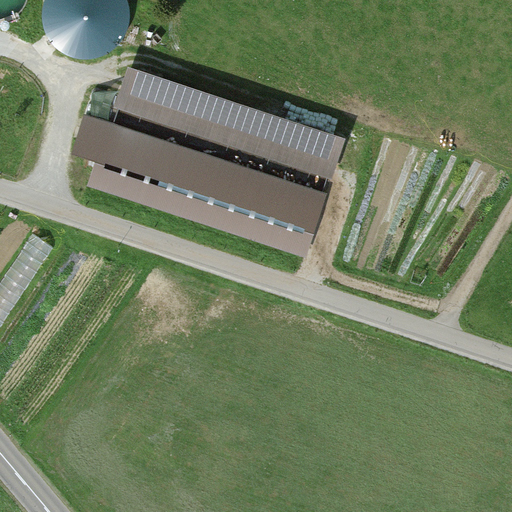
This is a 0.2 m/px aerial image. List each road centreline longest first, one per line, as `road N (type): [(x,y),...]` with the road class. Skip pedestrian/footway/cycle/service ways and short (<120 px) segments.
road 1 (unclassified): [(0,191),(511,360)]
road 2 (track): [(511,211),(441,337)]
